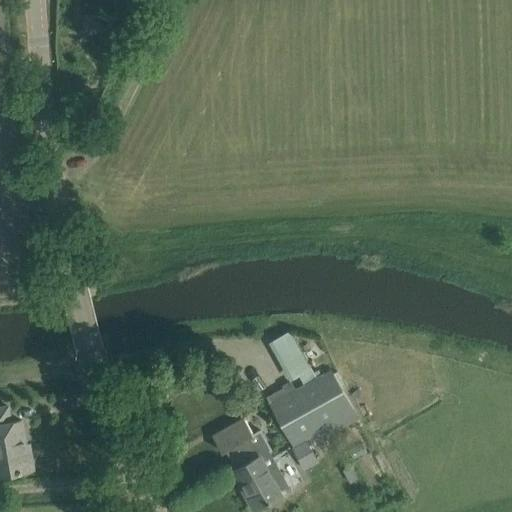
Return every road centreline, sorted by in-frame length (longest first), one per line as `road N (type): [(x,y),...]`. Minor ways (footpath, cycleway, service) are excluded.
road 1 (tertiary): [(139,511),(50,185),(33,0)]
road 2 (track): [(175,0),(132,87),(50,185)]
